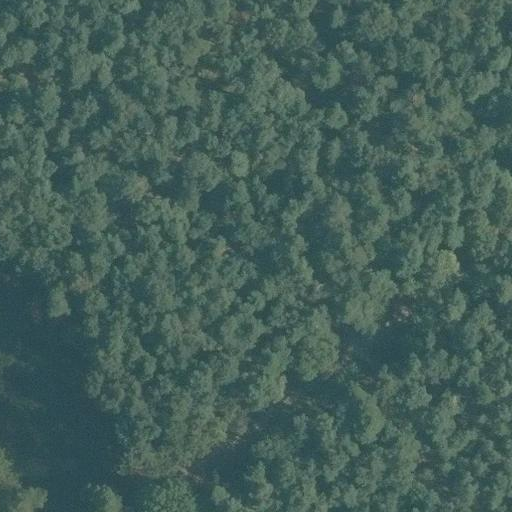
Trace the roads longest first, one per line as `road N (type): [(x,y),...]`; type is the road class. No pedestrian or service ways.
road 1 (track): [(149,511),(511,244)]
road 2 (track): [(72,141),(43,16),(29,0)]
